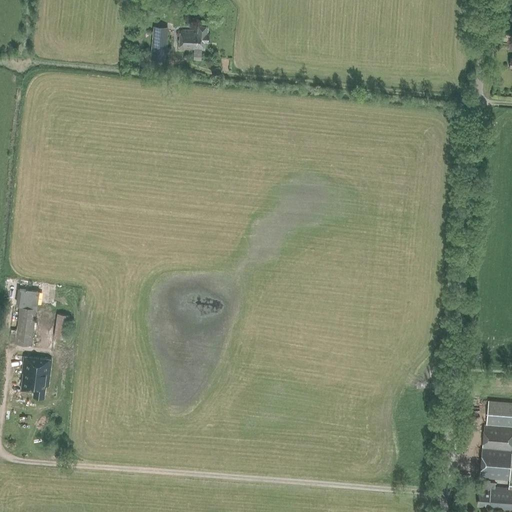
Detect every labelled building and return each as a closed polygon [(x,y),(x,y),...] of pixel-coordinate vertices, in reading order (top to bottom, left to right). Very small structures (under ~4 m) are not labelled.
[(198,26),(198,31),(182,30),(182,31),(180,31),(179,49),(194,50),(193,60),(201,60),(202,50),(204,50),(205,43),(208,43),(209,34),(207,34),(208,26),(198,26)] [(167,33),(153,31),(150,59),(165,60),(167,33)] [(10,334),(9,342),(32,345),(35,318),(36,309),(38,291),(27,290),(18,289),(16,305),(19,307),(16,334),(10,334)] [(70,315),(57,313),(54,337),(67,339),(70,315)] [(23,372),(21,390),(34,391),(34,395),(44,397),(46,385),(48,385),(52,359),(24,356),(23,367),(22,371),(23,372)] [(511,449),(511,446),(511,402),(488,401),(486,426),(484,425),(480,477),(488,477),(488,478),(511,480),(511,449)] [(511,488),(491,487),(491,483),(483,482),(482,490),(478,490),(477,506),(488,507),(488,509),(511,511),(511,488)]
